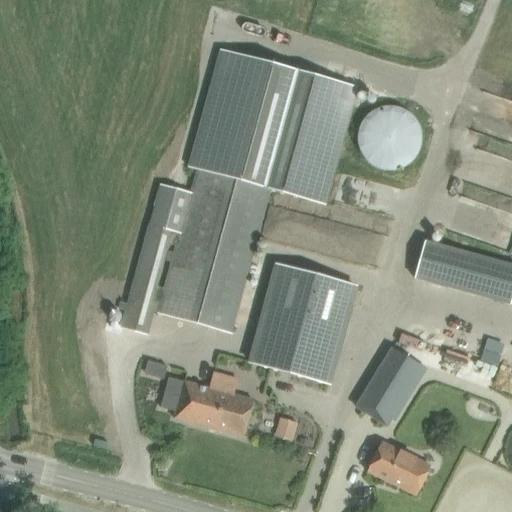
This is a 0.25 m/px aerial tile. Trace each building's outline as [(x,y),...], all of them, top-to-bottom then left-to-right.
[(358,88),(301,72),(226,52),(188,192),(161,185),(121,327),(147,334),(153,311),(230,332),(269,190),(327,205),(358,88)] [(358,135),(358,138),(358,140),(358,142),(359,145),(359,147),(361,151),(362,153),(364,156),(365,158),(368,160),(371,163),(373,165),(377,167),(379,167),(381,168),(385,169),(390,169),(394,169),(397,168),(401,167),(403,167),(405,166),(407,164),(410,162),(413,160),(415,157),(417,154),(419,150),(420,147),(421,145),(421,143),(421,141),(421,138),(421,136),(421,133),(421,130),(420,129),(419,126),(418,124),(417,122),(416,120),(414,118),(413,116),(412,115),(409,112),(406,111),(402,109),(399,107),(397,107),(393,106),(390,106),(387,106),(383,107),(381,107),(377,109),(375,110),(372,112),(370,113),(367,116),(364,119),(363,121),(362,123),(360,127),(359,129),(359,131),(359,133),(358,135)] [(425,242),(415,280),(451,289),(461,252),(425,242)] [(356,286),(278,265),(251,363),(329,383),(356,286)] [(391,348),(355,408),(387,428),(392,420),(395,422),(427,369),(391,348)] [(493,386),(511,394),(511,371),(501,367),(493,386)] [(169,378),(161,408),(177,412),(175,419),(244,437),(254,401),(235,396),(233,396),(234,389),(237,378),(214,372),(210,389),(185,383),(169,378)] [(282,415),(275,435),(293,441),(300,421),(282,415)] [(382,443),(368,473),(417,496),(431,467),(382,443)]
